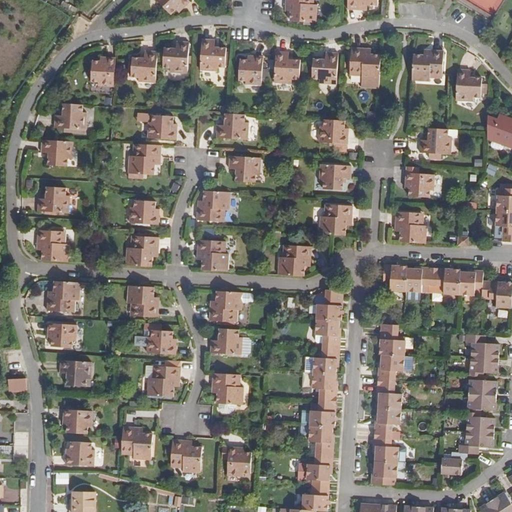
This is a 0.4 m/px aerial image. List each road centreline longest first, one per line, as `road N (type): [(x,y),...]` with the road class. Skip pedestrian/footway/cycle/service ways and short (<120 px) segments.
road 1 (residential): [(511,82),(442,30),(393,24),(315,37),(252,22),(88,36)]
road 2 (residential): [(88,36),(27,103),(11,157),(18,264)]
road 3 (residential): [(18,264),(16,315),(32,362),(39,426),(38,511)]
road 4 (residential): [(350,265),(361,290),(351,490)]
road 5 (residential): [(176,278),(309,285),(350,265)]
road 6 (residential): [(351,490),(453,497),(511,454)]
road 7 (residential): [(18,264),(176,278)]
road 8 (residential): [(379,251),(511,257)]
road 9 (residential): [(176,278),(198,351),(184,405)]
